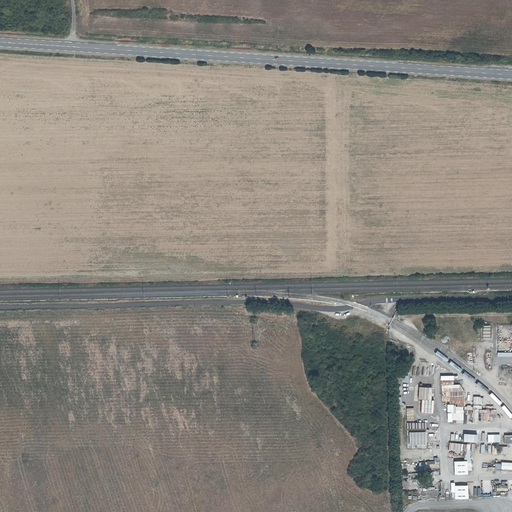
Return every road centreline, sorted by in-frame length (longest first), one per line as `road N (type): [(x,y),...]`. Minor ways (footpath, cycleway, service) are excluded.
road 1 (unclassified): [(511,297),(390,300),(329,311),(265,303),(0,309)]
road 2 (primary): [(0,41),(511,75)]
road 3 (unknown): [(511,478),(447,480),(437,455),(446,424),(511,421)]
